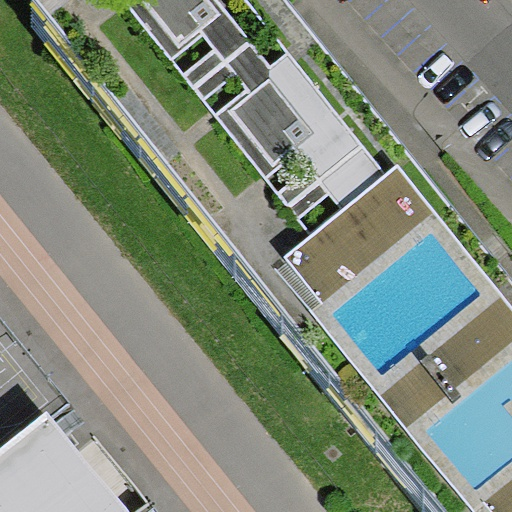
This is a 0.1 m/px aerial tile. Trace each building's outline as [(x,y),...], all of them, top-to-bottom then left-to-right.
[(249,0),(90,0),(52,30),(156,155),(288,48),(249,0)] [(383,165),(288,48),(156,155),(251,273),(383,165)] [(477,282),(383,165),(251,273),(345,390),(477,282)] [(511,448),(511,326),(477,282),(345,390),(441,507),(511,448)] [(0,511),(117,511),(49,426),(0,465),(0,511)] [(511,511),(511,448),(441,507),(445,511),(511,511)]
